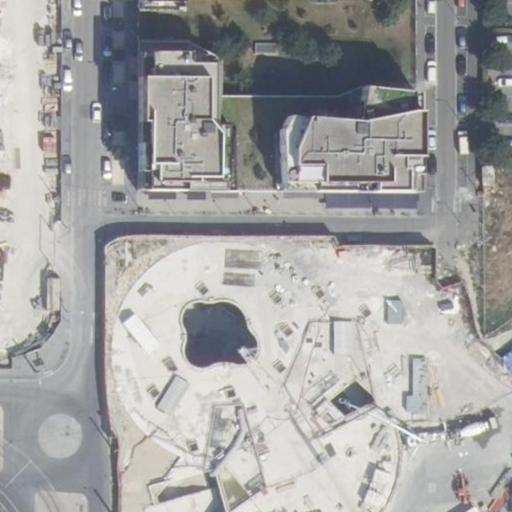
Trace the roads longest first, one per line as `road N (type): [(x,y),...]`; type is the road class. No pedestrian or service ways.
road 1 (residential): [(445,0),(445,229),(87,224)]
road 2 (unclassified): [(87,224),(89,0)]
road 3 (unclassified): [(61,436),(83,397),(87,224)]
